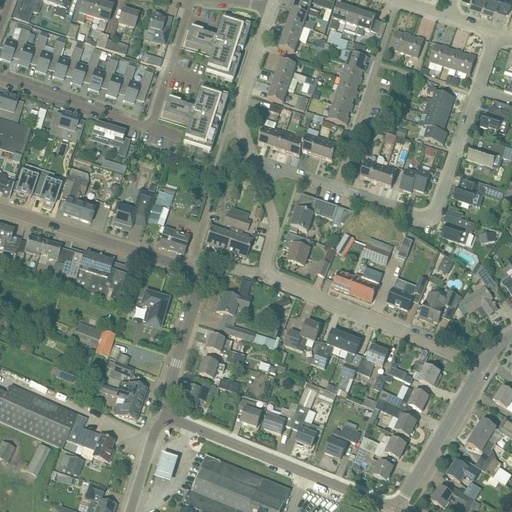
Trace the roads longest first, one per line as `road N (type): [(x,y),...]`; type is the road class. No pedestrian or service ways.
road 1 (residential): [(0,76),(149,123),(190,0)]
road 2 (tertiary): [(396,511),(164,420)]
road 3 (residential): [(481,367),(266,271)]
road 4 (residential): [(477,88),(433,214),(337,189)]
road 5 (residential): [(337,189),(398,1)]
road 6 (tertiary): [(186,270),(0,208)]
road 7 (tertiary): [(396,511),(481,367)]
road 8 (tertiary): [(164,420),(195,296),(186,270)]
road 9 (residential): [(193,254),(227,137),(241,131)]
road 10 (residential): [(241,131),(240,95),(270,7)]
